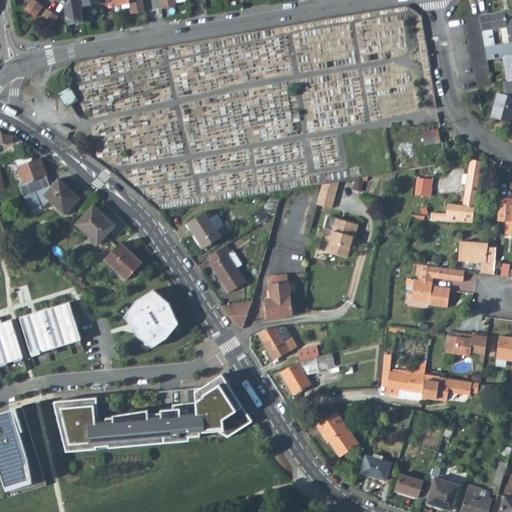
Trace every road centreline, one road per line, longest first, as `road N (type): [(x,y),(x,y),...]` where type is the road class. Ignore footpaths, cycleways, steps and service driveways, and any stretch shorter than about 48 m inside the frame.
road 1 (tertiary): [(13,117),(143,218),(231,351)]
road 2 (residential): [(0,396),(50,381),(195,368),(231,351)]
road 3 (tertiary): [(231,351),(302,458),(361,511)]
road 4 (residential): [(511,161),(452,107),(433,0)]
road 5 (residential): [(157,38),(323,9)]
road 6 (residential): [(13,68),(157,38)]
road 7 (unknown): [(334,316),(349,301),(372,224),(339,197)]
